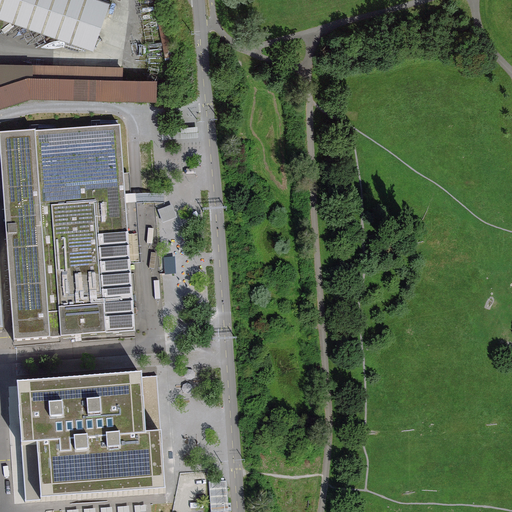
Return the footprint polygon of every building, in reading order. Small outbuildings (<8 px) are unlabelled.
[(0,0),(0,17),(89,49),(105,3),(97,0),(0,0)] [(0,106),(31,96),(157,99),(157,78),(123,77),(123,64),(33,63),(0,61),(0,106)] [(14,344),(136,334),(123,172),(119,125),(0,134),(0,161),(4,215),(14,344)] [(158,376),(18,385),(22,444),(26,504),(166,494),(162,437),(160,411),(158,376)] [(25,504),(24,496),(15,496),(15,505),(25,504)]
